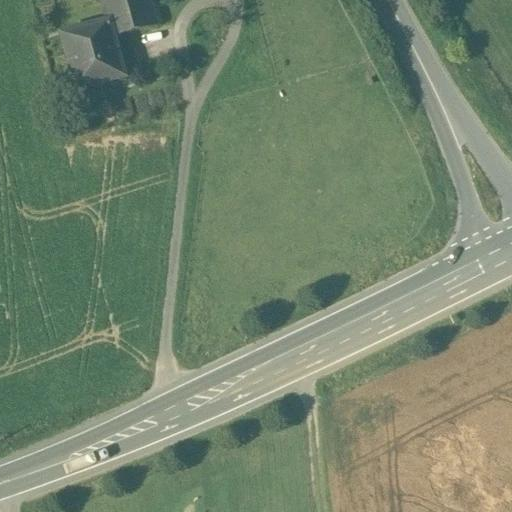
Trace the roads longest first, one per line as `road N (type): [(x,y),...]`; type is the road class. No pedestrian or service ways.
road 1 (primary): [(511,251),(163,422),(0,487)]
road 2 (primary): [(391,0),(511,242)]
